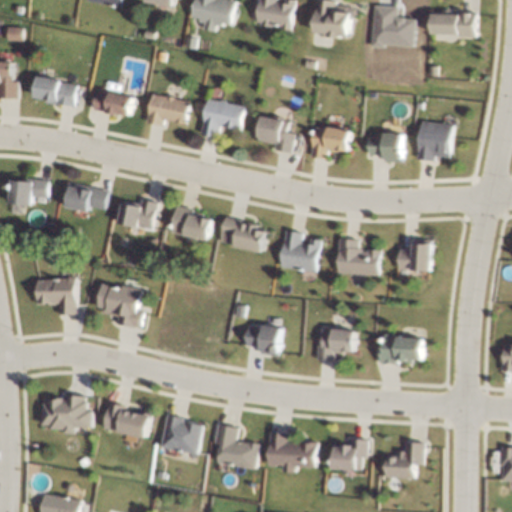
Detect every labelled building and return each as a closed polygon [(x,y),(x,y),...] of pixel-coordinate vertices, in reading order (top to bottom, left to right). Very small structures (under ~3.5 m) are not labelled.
[(196,0),(193,18),(205,20),(204,29),(216,31),(217,23),(232,26),(236,0),(196,0)] [(297,1),(289,0),(260,0),(257,23),(293,28),(297,1)] [(319,0),(315,33),(349,38),(352,18),(357,18),(358,8),(337,5),(338,0),(335,0),(319,0)] [(414,47),(416,19),(398,17),(399,7),(375,5),(372,43),(414,47)] [(432,13),(432,35),(477,36),(477,14),(432,13)] [(7,40),(23,40),(23,27),(7,27),(7,40)] [(0,97),(18,98),(18,81),(14,81),(14,61),(0,60),(0,97)] [(78,83),(37,78),(35,97),(45,99),(45,102),(75,106),(78,83)] [(129,117),(135,96),(99,87),(94,108),(129,117)] [(147,122),(163,125),(164,120),(186,124),(191,101),(152,93),(147,122)] [(246,105),(208,98),(202,134),(219,137),(221,127),(242,130),(246,105)] [(276,144),(275,150),(293,152),(296,132),(289,131),(291,120),(262,116),(259,141),(276,144)] [(454,124),(421,121),(417,159),(434,161),(435,156),(450,158),(454,124)] [(311,157),(328,158),(329,150),(349,152),(351,129),(314,126),(311,157)] [(403,135),(369,134),(368,155),(384,155),(384,161),(402,162),(403,135)] [(49,180),(11,179),(10,204),(33,204),(33,196),(48,197),(49,180)] [(90,212),(91,206),(106,210),(109,191),(67,182),(62,206),(90,212)] [(154,228),(157,201),(141,199),(141,203),(122,201),(120,225),(154,228)] [(214,214),(176,209),(172,233),(210,239),(214,214)] [(263,252),(269,228),(226,218),(220,243),(263,252)] [(281,267),(317,270),(320,239),(311,238),(310,243),(302,242),(303,232),(285,230),(281,267)] [(338,272),(380,275),(381,250),(360,249),(361,239),(339,238),(338,272)] [(399,269),(432,270),(433,240),(414,239),(414,249),(399,249),(399,269)] [(77,278),(38,278),(38,304),(60,303),(60,314),(78,314),(77,278)] [(143,289),(103,283),(98,311),(119,314),(118,324),(143,328),(146,310),(140,309),(143,289)] [(281,355),(283,328),(249,325),(247,346),(261,347),(261,354),(281,355)] [(318,360),(334,360),(334,351),(356,352),(356,330),(322,329),(322,338),(318,338),(318,360)] [(382,361),(423,363),(424,337),(383,336),(382,361)] [(511,344),(503,344),(502,371),(511,370),(511,344)] [(93,427),(93,410),(87,410),(88,396),(69,395),(69,400),(43,399),(43,425),(51,425),(51,429),(64,429),(64,433),(76,433),(76,427),(93,427)] [(105,428),(148,439),(154,414),(111,404),(105,428)] [(204,421),(165,416),(161,448),(200,453),(204,421)] [(260,443),(238,441),(240,427),(218,424),(216,443),(221,444),(218,463),(257,468),(260,443)] [(270,465),(284,466),(283,471),(296,472),(296,466),(318,467),(319,442),(289,441),(289,432),(271,432),(270,465)] [(332,469),(362,470),(363,457),(369,457),(369,439),(351,438),(351,444),(333,443),(332,469)] [(424,464),(425,442),(405,442),(405,450),(397,450),(397,455),(387,455),(386,477),(415,478),(416,464),(424,464)] [(511,448),(501,448),(500,481),(511,481),(511,448)] [(78,511),(81,499),(43,494),(40,511),(78,511)]
